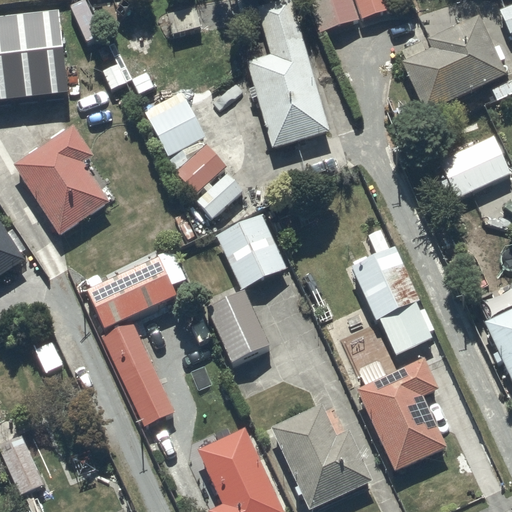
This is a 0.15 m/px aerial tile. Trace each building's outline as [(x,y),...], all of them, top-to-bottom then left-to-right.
[(361,25),(352,0),(307,0),(321,39),(361,25)] [(352,0),(361,25),(394,13),(389,0),(352,0)] [(74,3),(36,6),(37,12),(46,11),(48,35),(54,40),(76,38),(74,3)] [(258,103),(272,155),(331,138),(293,3),(257,14),(270,61),(248,67),(255,92),(248,94),(251,105),(258,103)] [(461,119),(455,105),(506,81),(500,68),(506,65),(499,51),(494,53),(480,22),(428,46),(432,54),(426,57),(421,48),(402,56),(406,66),(401,68),(425,119),(439,112),(445,126),(461,119)] [(0,96),(23,130),(72,96),(33,41),(0,65),(0,96)] [(496,104),(497,106),(511,98),(511,82),(491,92),(494,97),(486,101),(489,108),(496,104)] [(168,163),(201,145),(207,142),(182,97),(144,118),(168,163)] [(453,197),(457,205),(511,180),(488,131),(462,143),(467,155),(439,168),(447,184),(440,187),(446,201),(453,197)] [(14,172),(59,242),(109,210),(83,169),(93,163),(74,133),(14,172)] [(201,145),(168,163),(176,179),(196,201),(211,188),(213,191),(196,206),(212,225),(224,213),(235,224),(246,213),(235,202),(242,195),(227,179),(216,188),(213,185),(227,172),(201,145)] [(216,242),(242,295),(287,273),(261,219),(216,242)] [(0,282),(26,266),(22,260),(27,257),(13,235),(8,238),(0,225),(0,282)] [(351,274),(376,328),(421,308),(396,253),(351,274)] [(141,321),(152,316),(175,305),(170,293),(186,286),(173,255),(157,263),(159,266),(87,299),(105,337),(141,321)] [(206,315),(232,370),(271,351),(245,297),(206,315)] [(511,315),(484,329),(511,387),(511,315)] [(101,342),(144,432),(175,418),(132,327),(101,342)] [(357,396),(395,478),(447,454),(424,402),(438,396),(424,365),(388,381),(381,366),(358,377),(365,393),(357,396)] [(302,501),(307,511),(319,511),(374,488),(350,434),(336,441),(323,410),(272,432),(299,493),(294,494),(298,503),(302,501)] [(219,511),(279,511),(244,435),(197,456),(223,511),(219,511)] [(0,451),(0,458),(20,501),(45,489),(23,441),(0,451)]
